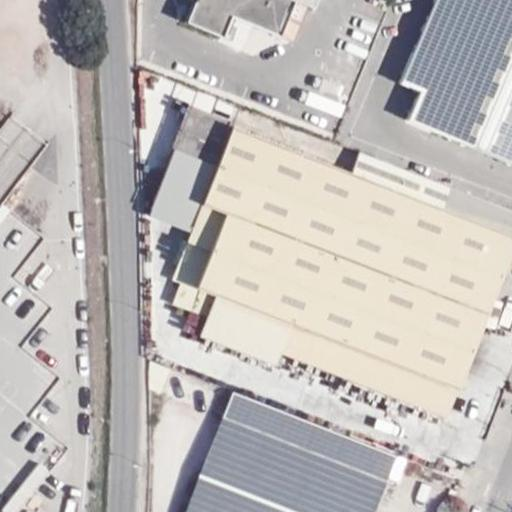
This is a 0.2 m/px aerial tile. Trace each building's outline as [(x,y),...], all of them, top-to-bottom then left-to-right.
[(198,0),(197,3),(188,25),(225,40),(234,20),(283,41),(299,3),(316,10),(319,0),(198,0)] [(418,95),(405,125),(511,170),(511,0),(435,0),(398,87),(418,95)] [(488,302),(511,240),(511,238),(440,211),(449,187),(359,151),(349,175),(228,127),(230,121),(186,104),(166,153),(213,172),(170,281),(179,284),(169,308),(184,314),(186,309),(204,317),(197,335),(271,365),(276,352),(432,413),(443,386),(453,390),(478,326),(488,302)] [(31,166),(0,141),(0,511),(14,511),(66,448),(27,417),(58,378),(20,347),(51,309),(11,278),(43,238),(0,204),(31,166)] [(511,211),(449,187),(440,211),(511,238),(511,211)] [(506,309),(488,302),(478,326),(496,333),(506,309)] [(152,356),(152,383),(166,385),(173,364),(152,356)] [(444,418),(455,390),(453,390),(443,386),(432,413),(444,418)] [(381,511),(403,457),(240,391),(191,511),(381,511)]
